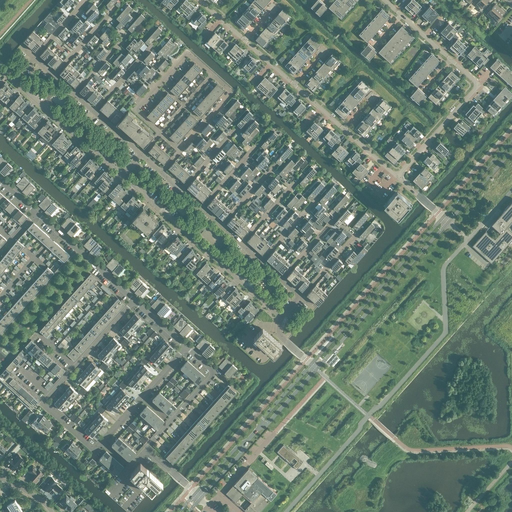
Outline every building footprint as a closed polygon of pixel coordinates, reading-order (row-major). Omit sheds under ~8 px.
[(73,0),(67,0),(64,5),(62,6),(66,10),(74,1),(73,0)] [(178,8),(183,12),(190,4),(187,2),(188,1),(186,0),(185,0),(185,1),(183,0),(179,0),(174,6),(177,9),(178,8)] [(260,9),(262,6),(254,0),(256,1),(252,5),(251,4),(259,12),(261,10),(260,9)] [(317,0),(312,6),(316,10),(323,2),(320,0),(317,0)] [(335,0),(334,2),(335,3),(333,6),(332,5),(329,8),(340,17),(355,0),(335,0)] [(407,8),(410,10),(417,2),(414,0),(404,0),(403,2),(407,5),(405,7),(407,9),(407,8)] [(479,10),(481,13),(487,6),(485,4),(488,0),(480,0),(475,5),(476,6),(476,5),(480,9),(479,10)] [(328,6),(323,2),(316,10),(321,14),(324,10),(328,6)] [(417,2),(410,10),(412,12),(411,13),(413,14),(414,12),(418,16),(425,7),(422,5),(421,6),(417,2)] [(86,13),(89,16),(95,10),(97,7),(94,4),(86,13)] [(190,4),(183,12),(187,16),(186,17),(189,20),(196,11),(193,8),(194,6),(192,5),(192,6),(190,4)] [(259,12),(251,4),(247,8),(254,15),(256,13),(257,14),(259,12)] [(490,19),(501,7),(501,6),(500,8),(496,4),(491,9),(488,7),(484,13),(486,15),(487,15),(491,18),(490,19)] [(124,18),(128,13),(132,8),(128,5),(120,15),(124,18)] [(422,19),(424,21),(434,10),(429,6),(422,14),(425,16),(422,19)] [(501,7),(490,19),(491,19),(495,22),(494,24),(496,26),(502,19),(500,17),(506,11),(505,10),(505,11),(501,7)] [(254,15),(247,8),(243,13),(252,20),(253,18),(252,17),(254,15)] [(95,10),(89,16),(87,19),(91,22),(99,13),(95,10)] [(387,19),(391,14),(388,12),(387,13),(383,10),(379,14),(385,19),(386,18),(387,19)] [(434,10),(424,21),(426,23),(429,19),(431,21),(437,15),(433,11),(434,10)] [(281,11),(279,14),(285,20),(289,15),(284,11),(283,12),(281,11)] [(206,17),(200,12),(197,15),(199,16),(194,22),(199,26),(198,27),(201,30),(208,22),(204,19),(206,17)] [(60,24),(67,16),(64,13),(57,20),(60,24)] [(128,13),(124,18),(119,23),(123,26),(132,17),(128,13)] [(252,20),(243,13),(239,17),(247,23),(249,21),(250,22),(252,20)] [(131,25),(135,28),(145,17),(141,14),(131,25)] [(285,20),(279,14),(276,17),(277,18),(276,19),(282,24),(285,20)] [(385,19),(379,14),(375,18),(382,24),(385,21),(383,20),(385,19)] [(56,21),(52,18),(48,15),(46,17),(50,20),(54,23),(56,21)] [(247,23),(239,17),(235,21),(241,26),(240,28),(243,30),(246,27),(245,26),(247,23)] [(382,24),(375,18),(372,23),(377,27),(378,26),(379,27),(382,24)] [(80,19),(72,28),(75,32),(77,30),(84,23),(80,19)] [(282,24),(276,19),(275,21),(274,19),(271,22),(278,28),(282,24)] [(58,27),(54,23),(50,20),(46,25),(50,28),(52,26),(56,29),(58,27)] [(84,23),(77,30),(81,33),(89,24),(85,21),(84,23)] [(278,28),(271,22),(268,25),(270,27),(269,28),(274,33),(278,28)] [(376,29),(377,27),(372,23),(368,27),(374,33),(377,30),(376,29)] [(441,36),(443,38),(453,27),(448,23),(441,31),(444,33),(441,36)] [(389,62),(413,36),(405,29),(406,28),(403,25),(398,30),(399,31),(398,33),(396,32),(392,38),(393,39),(390,42),(389,41),(384,46),(385,47),(382,50),(381,49),(379,52),(389,62)] [(69,31),(65,27),(58,35),(62,39),(69,31)] [(158,27),(149,38),(152,41),(162,30),(158,27)] [(374,33),(368,27),(364,31),(369,36),(370,35),(372,36),(374,33)] [(453,27),(443,38),(445,39),(448,36),(450,38),(456,32),(452,28),(453,27)] [(100,37),(104,40),(110,33),(112,31),(108,28),(100,37)] [(274,33),(269,28),(268,29),(266,28),(264,31),(270,37),(274,33)] [(29,44),(37,35),(33,31),(25,40),(29,44)] [(270,37),(264,31),(261,34),(262,35),(261,36),(266,41),(270,37)] [(368,37),(369,36),(364,31),(360,36),(367,41),(370,38),(368,37)] [(207,41),(211,45),(222,34),(220,32),(217,35),(214,33),(207,41)] [(110,33),(104,40),(102,42),(106,46),(114,36),(110,33)] [(222,34),(211,45),(216,49),(223,41),(221,39),(223,36),(222,34)] [(452,48),(455,50),(462,42),(457,38),(458,37),(455,34),(448,43),(452,46),(450,47),(452,49),(452,48)] [(33,47),(41,38),(37,35),(29,44),(33,47)] [(76,46),(83,38),(80,35),(73,43),(76,46)] [(91,46),(98,38),(94,35),(87,43),(91,46)] [(312,36),(308,40),(316,48),(318,46),(317,45),(319,42),(311,35),(310,35),(312,36)] [(266,41),(261,36),(260,38),(259,36),(255,41),(257,43),(259,42),(262,45),(266,41)] [(37,50),(45,41),(41,38),(33,47),(37,50)] [(134,39),(126,48),(130,51),(133,48),(138,42),(134,39)] [(141,39),(138,42),(133,48),(136,52),(144,43),(141,39)] [(169,39),(161,49),(165,52),(166,51),(173,43),(169,39)] [(223,41),(216,49),(220,53),(230,42),(228,40),(225,43),(223,41)] [(303,43),(312,51),(313,49),(315,50),(316,48),(308,40),(309,41),(305,45),(303,43)] [(174,41),(173,43),(166,51),(170,54),(178,45),(174,41)] [(228,52),(232,56),(239,48),(237,46),(238,46),(236,44),(234,46),(231,42),(223,51),(226,54),(228,52)] [(462,42),(455,50),(457,52),(456,53),(458,54),(459,53),(463,56),(470,48),(467,45),(466,46),(462,42)] [(312,51),(303,43),(304,45),(300,49),(309,56),(311,54),(310,53),(312,51)] [(362,51),(366,54),(373,47),(368,43),(362,51)] [(469,56),(471,58),(479,50),(474,46),(468,53),(470,55),(469,56)] [(45,58),(52,50),(48,47),(41,54),(45,58)] [(377,51),(373,47),(366,54),(370,58),(377,51)] [(97,56),(100,60),(107,52),(103,48),(97,56)] [(239,48),(232,56),(237,60),(235,62),(238,64),(246,56),(242,53),(244,51),(242,50),(239,48)] [(296,52),(304,59),(306,57),(307,58),(309,56),(300,49),(301,50),(298,54),(296,52)] [(49,61),(56,54),(52,50),(45,58),(49,61)] [(479,50),(471,58),(473,60),(474,59),(476,61),(483,54),(479,50)] [(155,56),(151,52),(144,60),(148,63),(155,56)] [(304,59),(296,52),(295,52),(296,53),(293,57),(301,65),(303,63),(302,62),(304,59)] [(121,53),(113,62),(117,66),(120,62),(125,56),(121,53)] [(128,53),(125,56),(120,62),(124,65),(132,56),(128,53)] [(53,65),(59,57),(56,54),(49,61),(53,65)] [(437,63),(441,59),(438,56),(437,58),(433,54),(429,59),(434,63),(435,62),(437,63)] [(483,54),(476,61),(478,63),(477,64),(480,66),(487,58),(483,54)] [(341,62),(334,55),(332,57),(331,55),(328,58),(335,64),(339,60),(341,62)] [(250,75),(257,67),(254,63),(255,62),(249,56),(247,59),(248,61),(243,66),(248,71),(247,72),(250,75)] [(57,68),(63,61),(59,57),(53,65),(57,68)] [(288,60),(296,68),(298,66),(299,67),(301,65),(293,57),(294,58),(290,62),(288,60)] [(335,64),(328,58),(326,61),(327,63),(326,64),(332,70),(332,69),(331,68),(335,64)] [(433,65),(434,63),(429,59),(425,63),(432,69),(434,66),(433,65)] [(169,63),(165,60),(158,68),(162,71),(169,63)] [(294,70),(296,68),(288,60),(290,63),(286,66),(284,64),(284,65),(291,71),(289,72),(292,75),(295,71),(294,70)] [(495,68),(496,69),(500,63),(496,60),(493,63),(490,66),(493,69),(495,68)] [(106,62),(98,71),(102,75),(110,65),(106,62)] [(65,76),(73,67),(69,63),(61,72),(65,76)] [(191,67),(199,74),(202,70),(202,71),(202,70),(194,63),(194,64),(191,67)] [(432,69),(425,63),(421,67),(427,72),(428,71),(429,72),(432,69)] [(500,63),(496,69),(497,70),(496,71),(499,74),(505,67),(500,63)] [(332,70),(326,64),(325,65),(323,64),(321,67),(327,73),(331,69),(332,70)] [(146,65),(138,74),(142,78),(143,76),(150,69),(146,65)] [(69,79),(77,70),(73,67),(65,76),(69,79)] [(150,69),(143,76),(147,79),(155,70),(152,67),(150,69)] [(195,78),(199,74),(191,67),(190,67),(191,67),(188,71),(187,70),(187,71),(195,78)] [(327,73),(321,67),(318,70),(319,71),(318,72),(325,78),(324,77),(327,73)] [(427,72),(421,67),(418,71),(424,77),(427,74),(426,73),(427,72)] [(505,67),(499,74),(502,77),(503,75),(504,76),(509,71),(505,67)] [(117,81),(125,72),(121,69),(113,78),(117,81)] [(72,83),(81,74),(77,70),(69,79),(72,83)] [(450,75),(449,77),(454,81),(458,77),(454,74),(456,72),(453,70),(449,74),(450,75)] [(131,82),(138,74),(134,71),(127,78),(131,82)] [(195,78),(187,71),(184,74),(192,81),(195,78)] [(421,80),(424,77),(418,71),(414,76),(419,80),(420,79),(421,80)] [(325,78),(318,72),(317,74),(316,72),(313,75),(320,81),(323,77),(325,78)] [(76,86),(85,77),(81,74),(72,83),(76,86)] [(192,81),(184,74),(184,75),(181,78),(180,78),(188,85),(192,81)] [(96,75),(93,79),(100,84),(103,80),(96,75)] [(320,81),(313,75),(311,78),(312,80),(311,81),(317,86),(316,85),(320,81)] [(418,82),(419,80),(414,76),(410,80),(416,86),(419,83),(418,82)] [(257,86),(261,90),(271,79),(269,77),(266,80),(264,78),(257,86)] [(454,81),(449,77),(448,78),(446,77),(444,80),(450,86),(454,81)] [(188,85),(180,78),(181,79),(178,82),(177,82),(185,89),(188,85)] [(271,79),(261,90),(265,94),(272,86),(270,84),(273,80),(271,79)] [(137,91),(143,83),(139,80),(133,88),(137,91)] [(450,86),(444,80),(441,83),(442,84),(441,85),(447,90),(450,86)] [(317,86),(311,81),(310,82),(308,81),(304,85),(307,88),(308,87),(314,92),(314,91),(312,90),(316,86),(317,87),(317,86)] [(363,81),(359,86),(366,92),(368,90),(367,89),(369,87),(363,81)] [(0,97),(9,87),(7,85),(8,84),(5,82),(0,88),(0,97)] [(85,94),(92,86),(88,82),(81,90),(85,94)] [(185,89),(177,82),(174,86),(182,93),(185,89)] [(225,91),(217,83),(217,84),(214,88),(222,95),(222,94),(225,91)] [(147,87),(143,84),(136,92),(140,95),(147,87)] [(272,86),(265,94),(269,97),(269,98),(280,86),(278,85),(275,88),(272,86)] [(447,90),(441,85),(440,86),(439,85),(436,88),(443,94),(447,90)] [(89,97),(95,89),(92,86),(85,94),(89,97)] [(134,94),(136,92),(129,86),(123,92),(127,95),(130,91),(134,94)] [(182,93),(174,86),(173,86),(174,86),(171,90),(170,89),(170,90),(178,97),(179,97),(178,96),(182,93)] [(354,89),(361,95),(363,93),(364,94),(366,92),(359,86),(355,90),(354,89)] [(14,90),(12,88),(12,89),(9,87),(0,97),(6,103),(10,99),(8,98),(14,90)] [(277,97),(282,101),(289,93),(287,91),(287,90),(286,89),(284,90),(281,87),(273,95),(276,98),(277,97)] [(504,90),(502,92),(508,98),(511,93),(511,92),(505,87),(503,89),(504,90)] [(222,95),(214,88),(210,91),(218,98),(219,98),(218,98),(221,95),(222,95)] [(418,88),(411,95),(416,99),(422,91),(418,88)] [(443,94),(436,88),(433,91),(435,92),(434,94),(439,98),(443,94)] [(92,100),(99,93),(95,89),(89,97),(92,100)] [(361,95),(354,89),(350,93),(359,101),(360,99),(359,98),(361,95)] [(218,98),(210,91),(207,95),(215,102),(218,98),(218,99),(218,98)] [(427,95),(422,91),(416,99),(420,103),(427,95)] [(508,98),(502,92),(500,94),(499,93),(497,95),(505,102),(508,98)] [(96,104),(103,96),(99,93),(92,100),(96,104)] [(176,100),(167,93),(167,94),(164,97),(172,104),(175,100),(175,101),(176,100)] [(289,93),(282,101),(286,105),(285,106),(288,109),(295,101),(292,97),(293,96),(292,94),(291,95),(289,93)] [(350,93),(346,97),(354,104),(356,102),(357,103),(359,101),(350,93)] [(439,98),(434,94),(433,95),(431,94),(428,97),(435,103),(439,98)] [(14,110),(23,100),(21,98),(22,97),(20,95),(13,102),(11,100),(8,104),(14,110)] [(215,102),(207,95),(204,99),(212,106),(211,106),(214,102),(215,102)] [(505,102),(497,95),(495,97),(497,98),(495,101),(501,106),(505,102)] [(168,108),(172,104),(164,97),(161,101),(161,100),(160,101),(168,108)] [(354,104),(346,97),(342,102),(351,109),(353,107),(352,106),(354,104)] [(212,106),(204,99),(200,103),(208,110),(208,109),(211,106),(212,106)] [(380,101),(378,103),(387,110),(390,106),(383,99),(381,102),(380,101)] [(29,103),(26,101),(26,102),(23,100),(14,110),(21,116),(24,112),(22,110),(29,103)] [(105,112),(112,104),(108,100),(101,108),(105,112)] [(228,110),(232,113),(241,103),(237,100),(228,110)] [(168,108),(160,101),(157,104),(165,111),(168,108)] [(307,111),(303,108),(305,106),(299,101),(296,104),(298,105),(293,111),(298,115),(297,116),(300,119),(307,111)] [(501,106),(495,101),(493,103),(492,102),(490,104),(497,110),(501,106)] [(351,109),(342,102),(339,106),(346,112),(348,110),(349,111),(351,109)] [(208,110),(200,103),(197,107),(205,114),(205,113),(208,110)] [(387,110),(378,103),(376,105),(377,106),(375,108),(383,115),(383,114),(382,113),(385,110),(386,111),(387,110)] [(478,103),(477,104),(474,107),(473,105),(471,107),(472,107),(470,110),(478,117),(482,112),(483,113),(486,110),(478,103)] [(109,115),(115,107),(112,104),(105,112),(109,115)] [(165,111),(157,104),(157,105),(154,108),(161,115),(165,111)] [(497,110),(490,104),(488,106),(489,107),(487,109),(493,115),(497,110)] [(344,115),(346,112),(339,106),(340,107),(336,111),(340,115),(339,117),(342,119),(345,116),(344,115)] [(112,118),(120,109),(119,111),(115,107),(109,115),(112,118)] [(205,114),(197,107),(194,110),(193,110),(201,118),(202,117),(201,117),(204,114),(205,114)] [(28,123),(38,112),(35,110),(36,110),(34,108),(27,115),(25,113),(22,117),(28,123)] [(161,115),(154,108),(153,108),(154,109),(151,112),(150,112),(158,119),(161,115)] [(383,115),(375,108),(373,110),(372,109),(370,111),(379,119),(383,115)] [(116,122),(124,113),(120,109),(112,118),(116,122)] [(478,117),(470,110),(468,112),(467,111),(466,113),(467,114),(464,118),(472,125),(475,122),(474,121),(478,117)] [(244,124),(253,115),(249,111),(240,121),(244,124)] [(379,119),(370,111),(369,113),(370,114),(368,117),(375,123),(379,119)] [(38,125),(36,123),(43,116),(40,114),(38,112),(28,123),(35,129),(38,125)] [(118,123),(144,147),(154,135),(144,126),(142,127),(142,128),(139,125),(139,124),(138,123),(139,121),(128,112),(118,123)] [(158,119),(150,112),(150,113),(147,116),(155,123),(158,119)] [(198,121),(190,113),(190,114),(187,118),(195,125),(195,124),(198,121)] [(223,115),(215,124),(219,128),(220,126),(227,119),(223,115)] [(229,117),(227,119),(220,126),(224,130),(232,120),(229,117)] [(375,123),(368,117),(366,119),(365,118),(363,120),(371,127),(375,123)] [(195,125),(187,118),(184,121),(191,128),(192,128),(191,128),(194,125),(195,125)] [(42,135),(52,125),(49,123),(50,122),(48,120),(41,128),(39,126),(36,130),(42,135)] [(255,120),(245,131),(249,134),(255,128),(259,124),(255,120)] [(371,127),(363,120),(361,122),(362,123),(360,125),(368,132),(368,131),(366,130),(370,127),(371,128),(371,127)] [(457,122),(452,128),(455,131),(456,130),(462,134),(466,130),(468,131),(470,128),(462,120),(459,124),(457,122)] [(191,128),(184,121),(180,125),(188,132),(191,128),(191,129),(191,128)] [(306,130),(311,134),(321,123),(319,121),(316,125),(313,122),(306,130)] [(321,123),(311,134),(315,138),(322,130),(320,128),(323,125),(321,123)] [(404,126),(409,130),(419,139),(421,137),(418,134),(420,132),(413,126),(412,127),(407,123),(404,126)] [(202,132),(205,135),(212,127),(209,124),(202,132)] [(57,128),(55,126),(54,127),(52,125),(42,135),(49,141),(52,137),(50,136),(57,128)] [(188,132),(180,125),(177,129),(185,136),(184,135),(187,132),(188,132)] [(368,132),(360,125),(358,127),(357,126),(354,130),(357,132),(358,131),(364,136),(368,132)] [(255,128),(249,134),(245,138),(249,142),(259,131),(255,128)] [(330,131),(326,128),(319,136),(322,139),(323,137),(327,141),(334,133),(332,131),(333,131),(331,129),(330,131)] [(185,136),(177,129),(173,133),(181,140),(181,139),(184,136),(185,136)] [(404,133),(412,141),(414,138),(417,141),(419,139),(409,130),(406,134),(404,133)] [(220,142),(227,135),(223,131),(216,139),(220,142)] [(56,148),(66,138),(63,136),(64,135),(62,133),(55,140),(53,138),(50,142),(56,148)] [(181,140),(173,133),(170,136),(169,136),(178,144),(178,143),(181,140)] [(276,136),(272,133),(264,142),(268,145),(276,136)] [(334,133),(327,141),(332,145),(331,147),(334,149),(341,141),(337,138),(339,136),(337,135),(334,133)] [(412,141),(404,133),(400,138),(411,148),(413,146),(410,143),(412,141)] [(71,141),(69,139),(68,140),(66,138),(56,148),(63,154),(66,150),(64,148),(71,141)] [(203,138),(196,146),(200,149),(201,148),(207,141),(203,138)] [(209,138),(207,141),(201,148),(205,151),(213,142),(209,138)] [(332,153),(336,157),(346,146),(349,142),(347,140),(343,144),(344,144),(341,147),(339,145),(332,153)] [(438,148),(434,151),(443,159),(445,156),(444,154),(448,150),(443,145),(444,143),(441,140),(436,146),(438,148)] [(223,149),(226,152),(233,143),(230,141),(223,149)] [(396,142),(393,146),(404,156),(405,155),(402,152),(404,149),(395,141),(396,142)] [(192,142),(185,150),(189,153),(196,146),(192,142)] [(155,143),(148,151),(152,154),(159,147),(155,143)] [(234,144),(226,153),(229,156),(231,154),(237,147),(234,144)] [(239,145),(237,147),(231,154),(235,158),(243,149),(239,145)] [(71,161),(80,150),(78,148),(76,146),(70,153),(68,151),(64,155),(71,161)] [(346,146),(336,157),(340,161),(348,153),(345,151),(348,148),(346,146)] [(404,156),(393,146),(389,151),(388,149),(388,150),(397,158),(399,156),(402,158),(404,156)] [(152,154),(156,158),(163,150),(159,147),(152,154)] [(279,158),(283,161),(293,150),(289,147),(279,158)] [(33,160),(37,155),(30,149),(26,154),(33,160)] [(219,160),(226,153),(222,149),(215,157),(219,160)] [(359,155),(353,149),(351,152),(352,154),(347,159),(352,164),(351,165),(354,168),(361,160),(358,156),(359,155)] [(85,154),(83,152),(82,152),(80,150),(71,161),(77,167),(80,163),(78,161),(85,154)] [(156,158),(160,161),(167,154),(163,150),(156,158)] [(260,162),(265,156),(268,153),(264,150),(256,159),(260,162)] [(397,158),(388,150),(387,150),(389,151),(385,155),(396,165),(398,163),(395,160),(397,158)] [(167,154),(160,161),(164,165),(171,157),(167,154)] [(427,156),(422,162),(425,165),(426,163),(432,168),(436,163),(437,164),(440,161),(432,154),(429,158),(427,156)] [(198,167),(205,159),(201,156),(194,163),(198,167)] [(265,156),(260,162),(257,165),(261,169),(269,160),(265,156)] [(1,157),(0,157),(0,170),(2,172),(2,173),(5,176),(12,167),(1,157)] [(85,173),(94,163),(92,161),(92,160),(90,158),(84,165),(82,164),(78,168),(85,173)] [(299,158),(295,163),(291,168),(295,171),(303,162),(299,158)] [(291,160),(283,169),(286,173),(291,168),(295,163),(291,160)] [(175,161),(168,169),(172,172),(179,164),(175,161)] [(210,168),(213,171),(216,169),(222,165),(219,162),(210,168)] [(352,171),(357,175),(367,164),(365,162),(362,166),(359,163),(352,171)] [(99,166),(97,164),(96,165),(94,163),(85,173),(91,179),(95,175),(93,173),(99,166)] [(228,174),(235,166),(231,163),(224,170),(228,174)] [(172,172),(176,176),(183,168),(179,164),(172,172)] [(367,164),(357,175),(361,179),(368,171),(366,169),(368,166),(367,164)] [(424,170),(421,172),(429,179),(433,176),(434,176),(422,165),(420,167),(424,170)] [(249,167),(240,176),(244,180),(247,176),(252,171),(249,167)] [(256,167),(252,171),(247,176),(251,180),(259,170),(256,167)] [(176,176),(180,179),(187,171),(183,168),(176,176)] [(317,171),(313,168),(303,179),(307,182),(317,171)] [(99,186),(108,176),(106,174),(107,173),(104,171),(98,178),(96,176),(92,180),(99,186)] [(180,179),(184,182),(191,175),(187,171),(180,179)] [(429,179),(421,172),(419,175),(416,172),(414,174),(426,184),(429,179)] [(426,184),(414,174),(413,176),(416,179),(414,181),(422,188),(426,184)] [(113,179),(111,177),(110,178),(108,176),(99,186),(103,190),(100,193),(103,195),(109,188),(107,186),(113,179)] [(23,177),(16,185),(25,192),(24,193),(27,196),(35,187),(23,177)] [(192,190),(200,181),(196,177),(188,186),(192,190)] [(272,189),(277,183),(279,181),(275,178),(268,185),(272,189)] [(233,192),(241,183),(237,180),(229,189),(233,192)] [(196,193),(204,184),(200,181),(192,190),(196,193)] [(240,192),(246,184),(243,182),(230,197),(237,203),(241,199),(236,195),(239,192),(240,192)] [(325,186),(321,182),(311,193),(315,196),(325,186)] [(252,186),(248,183),(240,192),(244,196),(252,186)] [(277,183),(272,189),(269,192),(273,195),(281,186),(277,183)] [(113,199),(122,188),(120,186),(121,185),(118,184),(112,191),(110,189),(104,196),(106,198),(109,195),(113,199)] [(200,197),(208,188),(204,184),(196,193),(200,197)] [(258,196),(265,188),(262,185),(255,193),(258,196)] [(323,197),(327,200),(337,189),(333,186),(323,197)] [(127,191),(125,190),(124,190),(122,188),(113,199),(119,204),(123,201),(121,199),(127,191)] [(204,200),(212,191),(208,188),(200,197),(204,200)] [(90,202),(93,205),(102,196),(99,193),(90,202)] [(412,205),(399,193),(397,196),(394,193),(392,196),(394,194),(396,196),(396,197),(394,198),(392,201),(389,198),(388,200),(387,200),(387,201),(383,205),(395,216),(396,215),(400,218),(412,205)] [(302,195),(299,199),(294,204),(298,208),(306,199),(302,195)] [(341,208),(349,198),(345,195),(337,204),(341,208)] [(127,211),(136,201),(134,199),(135,198),(133,196),(126,203),(124,202),(121,205),(127,211)] [(295,196),(287,205),(291,208),(294,204),(299,199),(295,196)] [(46,197),(39,205),(47,213),(46,213),(50,216),(57,207),(46,197)] [(212,208),(219,200),(215,197),(208,204),(212,208)] [(6,198),(1,204),(5,208),(11,202),(6,198)] [(254,198),(251,201),(250,200),(246,203),(256,212),(262,206),(254,198)] [(274,202),(271,198),(264,206),(267,209),(274,202)] [(216,211),(223,204),(219,200),(212,208),(216,211)] [(135,211),(141,204),(139,202),(139,203),(136,201),(127,211),(133,217),(137,213),(135,211)] [(487,229),(472,246),(491,263),(509,243),(510,244),(511,241),(511,231),(508,228),(511,223),(511,201),(503,212),(506,215),(503,217),(501,215),(500,215),(503,217),(500,221),(497,218),(491,225),(500,233),(496,237),(487,229)] [(8,214),(9,212),(15,205),(11,202),(5,208),(3,210),(8,214)] [(220,215),(227,207),(223,204),(216,211),(220,215)] [(15,205),(9,212),(13,215),(12,217),(19,209),(15,205)] [(322,205),(314,214),(318,218),(323,212),(326,209),(322,205)] [(224,218),(231,211),(227,207),(220,215),(224,218)] [(279,221),(288,211),(284,208),(276,217),(279,221)] [(19,209),(12,217),(16,221),(23,213),(19,209)] [(353,210),(351,213),(347,209),(337,220),(341,224),(342,223),(346,226),(357,214),(353,210)] [(148,234),(159,222),(152,216),(153,215),(151,213),(150,214),(147,211),(136,223),(148,234)] [(299,215),(295,211),(287,221),(290,224),(299,215)] [(323,212),(318,218),(315,221),(319,224),(327,215),(323,212)] [(23,213),(16,221),(20,225),(28,217),(23,213)] [(357,222),(360,226),(369,216),(365,213),(357,222)] [(232,226),(239,218),(235,214),(228,222),(232,226)] [(68,217),(61,225),(70,233),(69,233),(72,236),(74,234),(76,235),(82,229),(80,227),(68,217)] [(236,229),(244,220),(243,221),(239,218),(232,226),(236,229)] [(240,232),(248,223),(244,220),(236,229),(240,232)] [(269,224),(275,230),(279,226),(273,220),(269,224)] [(308,221),(300,230),(304,233),(310,226),(312,224),(308,221)] [(33,222),(28,229),(32,233),(38,226),(33,222)] [(157,238),(166,228),(164,226),(165,225),(163,223),(156,231),(154,229),(151,233),(157,238)] [(244,236),(250,228),(247,225),(248,224),(248,223),(240,232),(244,236)] [(363,232),(366,236),(375,226),(371,223),(363,232)] [(38,226),(32,233),(36,236),(42,230),(38,226)] [(310,226),(304,233),(302,235),(306,238),(314,229),(310,226)] [(165,239),(172,231),(169,229),(169,230),(166,228),(157,238),(164,244),(167,240),(165,239)] [(292,239),(299,231),(295,228),(288,236),(292,239)] [(42,230),(36,236),(40,240),(46,233),(42,230)] [(335,231),(327,240),(330,244),(335,239),(339,235),(335,231)] [(342,231),(339,235),(335,239),(339,242),(346,234),(342,231)] [(252,244),(259,236),(255,232),(248,240),(252,244)] [(46,233),(40,240),(44,244),(50,237),(46,233)] [(172,251),(181,241),(179,239),(179,238),(177,236),(171,244),(169,242),(165,246),(172,251)] [(256,247),(264,238),(262,239),(259,236),(252,244),(256,247)] [(91,237),(84,245),(92,253),(91,254),(94,256),(102,247),(91,237)] [(260,250),(268,241),(264,238),(256,247),(260,250)] [(298,248),(304,240),(301,238),(295,246),(298,248)] [(24,246),(17,240),(14,244),(21,250),(24,246)] [(315,253),(324,244),(320,240),(312,249),(315,253)] [(368,249),(371,245),(366,240),(362,244),(368,249)] [(48,247),(52,251),(58,244),(54,241),(48,247)] [(180,252),(186,244),(184,242),(183,243),(181,241),(172,251),(178,257),(182,253),(180,252)] [(264,254),(270,246),(267,243),(268,241),(260,250),(264,254)] [(283,241),(279,246),(283,249),(285,246),(289,250),(291,248),(283,241)] [(301,252),(308,245),(304,241),(297,249),(301,252)] [(21,250),(14,244),(11,249),(17,254),(21,250)] [(58,244),(52,251),(56,254),(62,248),(58,244)] [(338,250),(335,247),(326,256),(330,260),(338,250)] [(62,248),(56,254),(60,258),(66,251),(62,248)] [(17,254),(11,249),(7,253),(14,258),(17,254)] [(186,264),(196,254),(193,252),(194,251),(192,249),(185,257),(183,255),(180,259),(186,264)] [(272,261),(279,254),(275,250),(268,258),(272,261)] [(66,251),(60,258),(64,262),(70,255),(66,251)] [(353,251),(345,260),(349,264),(352,260),(357,254),(353,251)] [(360,251),(357,254),(352,260),(356,264),(364,254),(360,251)] [(14,258),(7,253),(4,257),(10,263),(14,258)] [(194,265),(201,257),(198,255),(198,256),(196,254),(186,264),(193,270),(196,266),(194,265)] [(276,265),(283,257),(279,254),(272,261),(276,265)] [(10,263),(4,257),(0,261),(7,267),(10,263)] [(113,257),(106,265),(115,273),(114,274),(117,276),(125,268),(113,257)] [(279,268),(286,260),(283,257),(276,265),(279,268)] [(342,263),(339,259),(332,267),(335,270),(342,263)] [(283,272),(290,264),(286,260),(279,268),(283,272)] [(201,277),(210,267),(208,265),(208,264),(206,262),(200,270),(198,268),(194,272),(201,277)] [(48,267),(44,271),(50,277),(54,273),(48,267)] [(215,270),(213,268),(212,269),(210,267),(201,277),(207,283),(211,279),(209,278),(215,270)] [(292,279),(299,272),(295,268),(288,276),(292,279)] [(50,277),(44,271),(40,275),(47,281),(50,277)] [(296,283),(302,275),(299,272),(292,279),(296,283)] [(91,273),(87,278),(94,284),(97,280),(91,273)] [(47,281),(40,275),(37,279),(43,285),(47,281)] [(215,290),(225,280),(222,278),(223,277),(221,275),(214,283),(212,281),(209,285),(215,290)] [(299,286),(306,278),(302,275),(296,283),(299,286)] [(136,277),(129,286),(137,293),(136,294),(139,297),(147,288),(136,277)] [(94,284),(87,278),(83,282),(90,288),(94,284)] [(303,290),(310,282),(306,278),(299,286),(303,290)] [(43,285),(37,279),(33,283),(40,289),(43,285)] [(223,291),(230,283),(227,281),(227,282),(225,280),(215,290),(222,296),(225,292),(223,291)] [(90,288),(83,282),(80,286),(86,292),(90,288)] [(40,289),(33,283),(30,287),(36,293),(40,289)] [(312,297),(320,288),(316,285),(308,294),(312,297)] [(86,292),(80,286),(76,290),(83,296),(86,292)] [(36,293),(30,287),(26,291),(32,297),(36,293)] [(230,303),(239,293),(237,291),(237,290),(235,288),(229,296),(227,294),(223,298),(230,303)] [(315,300),(324,291),(320,288),(312,297),(315,300)] [(83,296),(76,290),(72,294),(79,300),(83,296)] [(32,297),(26,291),(22,295),(29,301),(32,297)] [(328,295),(327,295),(324,291),(315,300),(319,304),(328,295)] [(244,296),(242,294),(241,295),(239,293),(230,303),(236,309),(240,305),(238,304),(244,296)] [(79,300),(72,294),(69,298),(75,304),(79,300)] [(29,301),(22,295),(19,299),(25,305),(29,301)] [(75,304),(69,298),(65,302),(72,308),(75,304)] [(125,304),(118,298),(114,302),(121,308),(125,304)] [(158,298),(151,306),(160,313),(159,314),(162,317),(170,308),(158,298)] [(25,305),(19,299),(15,303),(22,309),(25,305)] [(244,317),(254,306),(251,304),(252,303),(250,301),(243,309),(241,307),(238,311),(244,317)] [(72,308),(65,302),(62,306),(68,312),(72,308)] [(121,308),(114,302),(111,306),(117,312),(121,308)] [(22,309),(15,303),(12,307),(18,313),(22,309)] [(68,312),(62,306),(58,310),(65,316),(68,312)] [(117,312),(111,306),(107,310),(114,316),(117,312)] [(252,317),(259,309),(257,307),(256,308),(254,306),(244,317),(251,322),(254,318),(252,317)] [(18,313),(12,307),(8,312),(14,317),(18,313)] [(65,316),(58,310),(54,314),(61,320),(65,316)] [(114,316),(107,310),(103,315),(110,320),(114,316)] [(14,317),(8,312),(4,316),(11,321),(14,317)] [(61,320),(54,314),(51,318),(57,324),(61,320)] [(145,322),(135,314),(131,318),(141,327),(145,322)] [(110,320),(103,315),(100,319),(106,324),(110,320)] [(178,315),(173,322),(175,324),(181,317),(178,315)] [(11,321),(4,316),(1,320),(7,325),(11,321)] [(57,324),(51,318),(47,322),(54,328),(57,324)] [(141,327),(131,318),(132,319),(128,323),(135,329),(139,325),(140,327),(141,327)] [(181,318),(173,326),(182,334),(181,334),(184,337),(192,328),(181,318)] [(106,324),(100,319),(96,323),(103,328),(106,324)] [(54,328),(47,322),(43,326),(50,332),(54,328)] [(103,328),(96,323),(93,327),(99,333),(103,328)] [(135,329),(128,323),(124,327),(124,326),(123,326),(133,335),(131,333),(135,329)] [(50,332),(43,326),(40,330),(46,336),(50,332)] [(133,335),(123,326),(119,331),(129,339),(133,335)] [(99,333),(93,327),(89,331),(96,337),(99,333)] [(273,355),(281,347),(261,329),(254,338),(273,355)] [(96,337),(89,331),(85,335),(92,341),(96,337)] [(92,341),(85,335),(82,339),(88,345),(92,341)] [(113,338),(109,342),(117,349),(121,345),(113,338)] [(203,338),(196,346),(204,354),(207,357),(215,348),(203,338)] [(88,345),(82,339),(78,343),(85,349),(88,345)] [(31,340),(25,346),(30,350),(36,344),(31,340)] [(173,348),(165,341),(162,345),(160,343),(169,352),(173,348)] [(117,349),(109,342),(110,343),(106,347),(113,353),(117,349)] [(85,349),(78,343),(75,347),(81,353),(85,349)] [(169,352),(160,343),(156,348),(165,356),(168,352),(169,352)] [(36,344),(30,350),(34,354),(40,347),(36,344)] [(40,347),(34,354),(38,358),(36,359),(37,360),(44,351),(40,347)] [(67,355),(74,361),(81,353),(75,347),(67,355)] [(113,353),(106,347),(103,351),(102,350),(102,351),(110,358),(113,353)] [(165,356),(156,348),(152,352),(162,360),(161,360),(165,356)] [(44,351),(37,360),(41,363),(48,355),(44,351)] [(106,362),(110,358),(102,351),(98,355),(106,362)] [(158,365),(161,361),(162,360),(152,352),(153,354),(150,358),(158,365)] [(18,355),(12,361),(17,365),(19,368),(21,366),(18,364),(22,359),(18,355)] [(48,355),(41,363),(45,367),(53,359),(48,355)] [(226,358),(218,366),(227,374),(226,375),(229,377),(237,368),(226,358)] [(53,359),(45,367),(49,371),(57,363),(53,359)] [(12,361),(6,368),(14,374),(15,372),(12,370),(17,365),(12,361)] [(187,361),(181,368),(185,372),(191,365),(187,361)] [(92,362),(88,366),(97,375),(101,370),(92,362)] [(57,363),(49,371),(54,375),(61,366),(57,363)] [(144,365),(140,369),(147,376),(151,372),(144,365)] [(188,378),(196,369),(191,365),(185,372),(189,376),(187,377),(188,378)] [(61,366),(54,375),(55,373),(59,377),(66,370),(61,366)] [(97,375),(88,366),(88,367),(85,371),(93,379),(97,375)] [(147,376),(140,369),(136,373),(143,380),(147,376)] [(192,381),(200,373),(196,369),(188,378),(192,381)] [(0,374),(0,378),(2,381),(9,374),(4,370),(0,374)] [(93,379),(85,371),(81,375),(80,375),(90,383),(93,379)] [(143,380),(136,373),(132,377),(131,376),(130,376),(140,385),(140,384),(139,384),(143,380)] [(204,376),(200,373),(192,381),(192,382),(194,380),(198,384),(204,376)] [(9,374),(2,381),(6,384),(5,386),(13,377),(9,374)] [(90,383),(80,375),(76,379),(86,388),(90,383)] [(140,385),(130,376),(126,381),(136,389),(140,385)] [(13,377),(5,386),(9,390),(17,381),(13,377)] [(17,381),(9,390),(13,394),(22,385),(17,381)] [(22,385),(13,394),(14,394),(15,392),(19,396),(18,398),(26,389),(22,385)] [(130,396),(120,387),(118,385),(114,390),(116,392),(126,400),(130,396)] [(70,386),(66,390),(76,399),(80,395),(70,386)] [(229,386),(225,391),(232,397),(236,392),(229,386)] [(26,389),(18,398),(22,402),(30,393),(26,389)] [(76,399),(66,390),(66,391),(67,391),(63,395),(72,403),(76,399)] [(232,397),(225,391),(221,395),(228,402),(232,397)] [(126,400),(116,392),(112,396),(121,404),(125,400),(126,401),(126,400)] [(157,404),(164,396),(159,392),(152,400),(157,404)] [(30,393),(22,402),(24,400),(28,403),(26,405),(34,396),(30,393)] [(72,403),(63,395),(59,399),(58,399),(68,407),(72,403)] [(228,402),(221,395),(216,400),(224,406),(228,402)] [(34,396),(26,405),(31,409),(39,400),(34,396)] [(121,404),(112,396),(109,400),(118,409),(118,408),(121,404)] [(168,400),(164,396),(157,404),(161,407),(169,398),(168,400)] [(165,411),(174,402),(169,398),(161,407),(165,411)] [(68,407),(58,399),(54,403),(62,410),(66,406),(68,408),(68,407)] [(118,409),(109,400),(105,405),(114,413),(118,409)] [(224,406),(216,400),(212,405),(219,411),(224,406)] [(174,402),(165,411),(170,415),(177,408),(172,404),(174,402)] [(219,411),(212,405),(208,409),(215,416),(219,411)] [(143,419),(151,410),(146,406),(138,415),(143,419)] [(215,416),(208,409),(204,414),(211,421),(215,416)] [(147,423),(155,414),(151,410),(143,419),(147,423)] [(99,412),(95,416),(104,425),(108,420),(99,412)] [(151,427),(159,418),(155,414),(147,423),(151,427)] [(211,421),(204,414),(200,419),(207,425),(211,421)] [(39,429),(47,420),(46,419),(46,418),(43,416),(40,419),(38,417),(32,423),(39,429)] [(104,425),(95,416),(91,420),(100,428),(103,424),(104,425)] [(164,422),(159,418),(151,427),(156,431),(164,422)] [(207,425),(200,419),(195,424),(203,430),(207,425)] [(49,422),(47,420),(39,429),(41,427),(48,434),(51,430),(52,430),(49,427),(52,424),(50,421),(49,422)] [(100,428),(91,420),(87,424),(96,433),(97,433),(96,432),(100,428)] [(96,433),(87,424),(83,429),(92,437),(96,433)] [(203,430),(195,424),(191,428),(198,435),(203,430)] [(198,435),(191,428),(187,433),(194,439),(198,435)] [(194,439),(187,433),(183,438),(190,444),(194,439)] [(13,439),(8,435),(5,439),(10,443),(13,439)] [(116,449),(125,439),(120,435),(112,445),(116,449)] [(190,444),(183,438),(179,442),(186,449),(190,444)] [(121,453),(129,443),(125,439),(116,449),(121,453)] [(70,454),(77,446),(75,445),(75,444),(73,442),(69,446),(67,443),(63,447),(70,454)] [(186,449),(179,442),(174,447),(181,453),(186,449)] [(125,456),(133,447),(129,443),(121,453),(125,456)] [(303,462),(286,447),(283,445),(277,452),(296,469),(303,462)] [(78,448),(77,446),(70,454),(77,460),(81,456),(78,453),(81,450),(79,447),(78,448)] [(138,451),(133,447),(125,456),(129,460),(138,451)] [(181,453),(174,447),(170,452),(177,458),(181,453)] [(102,464),(110,455),(106,451),(98,460),(102,464)] [(177,458),(170,452),(166,457),(173,463),(177,458)] [(12,456),(6,463),(10,466),(9,466),(12,469),(13,468),(16,472),(22,466),(20,463),(24,459),(18,454),(14,458),(12,456)] [(107,468),(115,459),(110,455),(102,464),(107,468)] [(111,472),(119,463),(115,459),(107,468),(111,472)] [(274,468),(267,462),(265,464),(272,470),(274,468)] [(123,467),(119,463),(111,472),(115,476),(123,467)] [(130,474),(150,492),(160,480),(141,463),(130,474)] [(38,469),(33,465),(28,471),(32,475),(30,477),(36,482),(43,474),(38,469)] [(277,493),(249,468),(226,493),(236,502),(244,493),(252,501),(244,510),(246,511),(260,511),(268,503),(264,500),(267,497),(271,500),(277,493)] [(58,483),(52,477),(43,486),(49,492),(52,489),(57,494),(62,488),(57,484),(58,483)] [(61,502),(71,511),(77,504),(73,501),(74,499),(71,496),(69,498),(67,495),(61,502)] [(22,511),(23,511),(15,500),(7,505),(11,511),(22,511)] [(85,507),(92,511),(95,508),(88,503),(85,507)]
